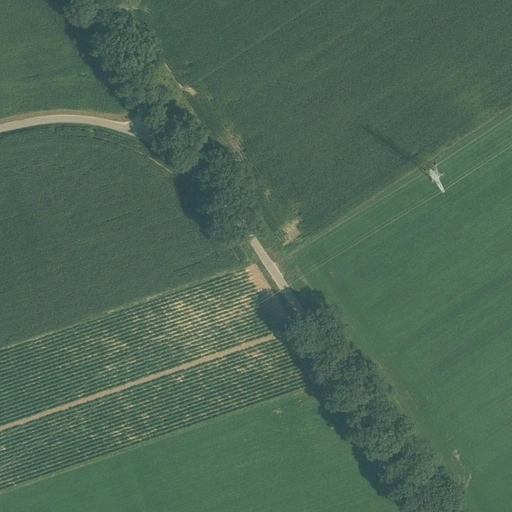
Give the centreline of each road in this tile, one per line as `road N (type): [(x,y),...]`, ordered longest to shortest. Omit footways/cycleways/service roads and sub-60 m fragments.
road 1 (unclassified): [(438,511),(212,179),(177,152),(96,121),(0,129)]
road 2 (track): [(135,133),(146,86),(102,13)]
